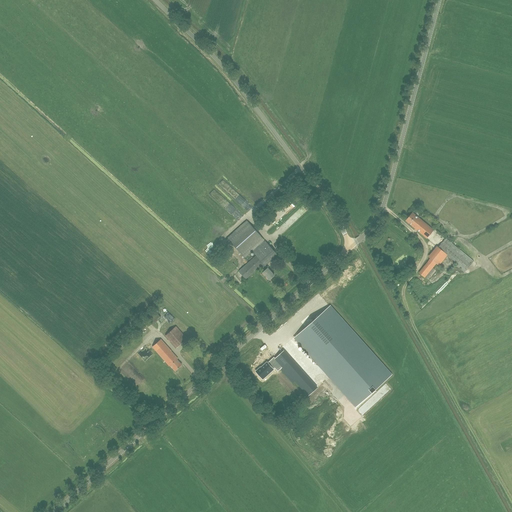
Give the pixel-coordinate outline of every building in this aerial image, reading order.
[(406,221),(427,238),(433,230),(412,213),(406,221)] [(227,239),(236,248),(244,258),(252,251),(256,256),(239,271),(246,279),(260,266),(264,271),(262,273),(269,280),(274,275),(268,268),(267,268),(265,265),(277,255),(265,241),(262,243),(261,242),(264,240),(247,221),(227,239)] [(283,235),(287,231),(283,226),(278,230),(283,235)] [(442,251),(447,255),(466,270),(473,261),(445,238),(437,248),(442,251)] [(419,273),(424,277),(436,263),(439,265),(447,255),(442,251),(434,261),(431,259),(419,273)] [(294,337),(356,407),(392,375),(330,306),(294,337)] [(171,323),(175,318),(168,311),(164,316),(171,323)] [(153,325),(161,318),(156,312),(148,319),(153,325)] [(176,348),(186,339),(176,327),(165,336),(176,348)] [(175,371),(182,365),(177,359),(178,359),(161,340),(152,347),(169,366),(170,365),(175,371)] [(282,367),(295,381),(308,396),(317,388),(291,358),(284,350),(275,358),(274,359),(275,360),(269,365),(267,363),(267,362),(261,368),(257,371),(260,374),(261,373),(265,377),(273,370),(275,368),(278,371),(280,369),(282,367)]
